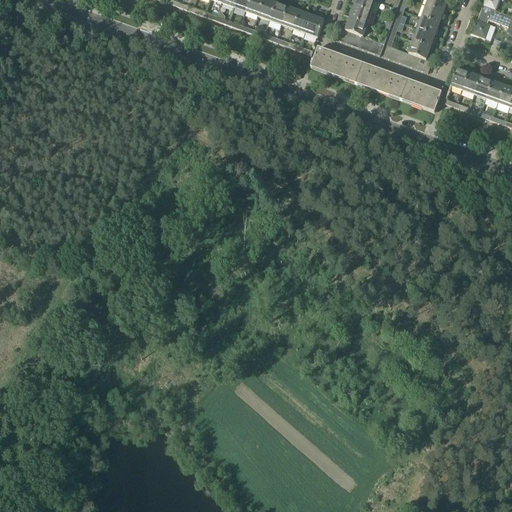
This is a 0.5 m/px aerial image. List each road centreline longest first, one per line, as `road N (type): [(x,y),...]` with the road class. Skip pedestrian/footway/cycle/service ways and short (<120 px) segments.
road 1 (residential): [(46,0),(511,169)]
road 2 (residential): [(454,51),(442,84),(323,41),(337,0)]
